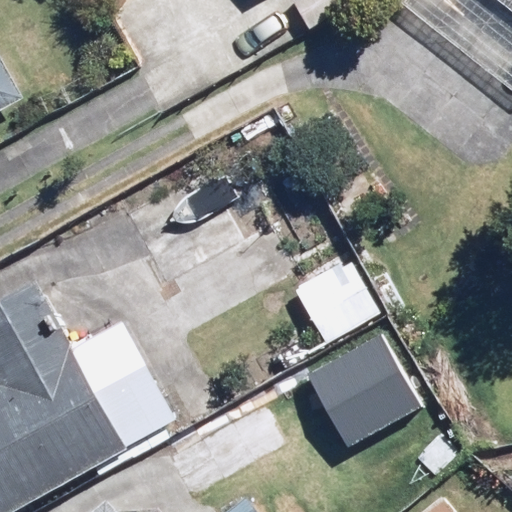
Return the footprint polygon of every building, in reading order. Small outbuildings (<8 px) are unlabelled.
[(511,0),(400,0),(511,84),(511,0)] [(0,111),(27,97),(0,48),(0,111)] [(382,315),(353,257),(300,284),(330,342),(382,315)] [(79,351),(34,274),(0,293),(0,511),(10,511),(176,414),(123,325),(79,351)] [(291,441),(263,391),(166,446),(194,495),(291,441)] [(457,511),(441,492),(417,511),(457,511)] [(141,511),(137,507),(131,511),(124,511),(110,495),(90,511),(141,511)]
